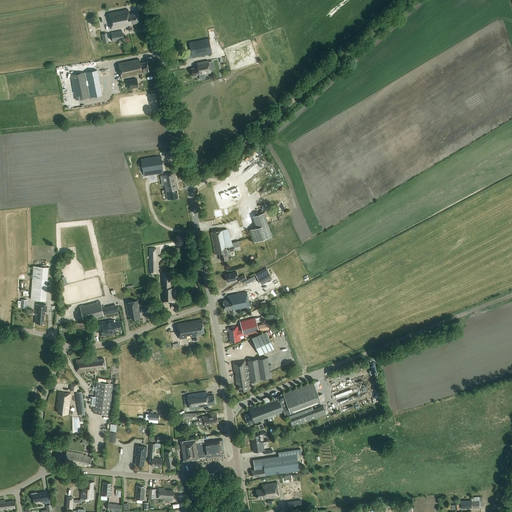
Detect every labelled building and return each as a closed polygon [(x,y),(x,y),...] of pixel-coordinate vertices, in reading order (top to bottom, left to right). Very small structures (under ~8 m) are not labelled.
[(112,30),(129,26),(130,28),(128,28),(129,31),(132,31),(131,25),(133,25),(132,24),(139,23),(137,13),(129,14),(129,10),(108,14),(112,30)] [(122,30),(111,33),(113,42),(124,40),(122,30)] [(192,58),(211,54),(208,40),(189,43),(192,58)] [(143,72),(149,71),(147,62),(141,63),(140,59),(118,63),(122,78),(143,74),(143,72)] [(199,76),(211,74),(208,60),(197,63),(197,67),(191,68),(192,76),(199,75),(199,76)] [(98,70),(71,75),(76,100),(102,95),(102,92),(104,91),(102,84),(100,85),(98,70)] [(137,79),(126,81),(127,86),(131,85),(131,88),(138,87),(137,79)] [(161,156),(141,159),(143,176),(163,173),(161,156)] [(163,175),(164,180),(165,185),(167,199),(178,198),(176,190),(178,189),(174,173),(163,175)] [(240,197),(237,187),(220,194),(222,200),(229,199),(228,198),(232,196),(234,199),(240,197)] [(268,199),(272,214),(298,206),(293,191),(268,199)] [(257,228),(250,230),(254,242),(272,236),(268,224),(264,213),(255,216),(259,227),(257,228)] [(224,230),(210,232),(215,254),(219,253),(219,254),(220,261),(228,259),(227,256),(230,255),(230,251),(234,250),(234,249),(233,248),(240,246),(238,241),(232,243),(227,229),(224,230)] [(33,266),(31,300),(46,301),(48,267),(33,266)] [(266,268),(255,275),(259,281),(270,274),(266,268)] [(236,277),(238,276),(237,271),(234,272),(234,273),(225,274),(227,282),(236,280),(236,277)] [(163,273),(162,285),(162,304),(166,304),(166,302),(170,302),(170,304),(175,304),(176,289),(173,288),(174,283),(170,282),(171,273),(163,273)] [(287,306),(302,299),(298,291),(284,297),(287,306)] [(229,300),(223,301),(225,310),(230,309),(231,315),(235,314),(234,310),(250,307),(248,299),(247,292),(228,296),(229,300)] [(26,308),(27,300),(21,299),(21,304),(18,304),(18,307),(26,308)] [(137,300),(126,302),(128,316),(131,316),(132,319),(140,318),(139,313),(141,312),(142,313),(146,312),(145,309),(141,310),(139,311),(137,300)] [(116,305),(104,308),(104,306),(101,307),(100,301),(80,306),(84,321),(118,313),(116,305)] [(47,312),(47,304),(37,303),(35,324),(44,324),(45,312),(47,312)] [(240,337),(258,332),(255,318),(240,321),(242,330),(239,331),(238,326),(227,328),(228,333),(230,333),(231,342),(240,341),(240,337)] [(114,320),(100,322),(102,336),(116,334),(115,330),(120,329),(119,321),(114,322),(114,320)] [(202,320),(177,324),(180,340),(197,336),(199,336),(198,335),(204,334),(202,320)] [(267,323),(258,325),(260,332),(269,329),(267,323)] [(266,331),(252,338),(259,355),(274,349),(266,331)] [(77,372),(105,370),(104,359),(98,360),(98,358),(87,359),(87,360),(84,361),(84,359),(75,360),(77,372)] [(248,365),(246,365),(245,360),(233,362),(234,372),(235,372),(236,375),(234,375),(236,384),(238,384),(239,391),(249,389),(248,381),(270,377),(269,370),(268,365),(267,358),(247,361),(248,365)] [(94,405),(93,413),(110,415),(113,384),(110,384),(111,380),(107,379),(107,383),(106,383),(106,380),(105,380),(102,379),(102,378),(98,378),(98,382),(97,382),(95,396),(90,395),(89,404),(94,405)] [(272,416),(281,413),(284,412),(285,415),(288,414),(293,428),(326,415),(322,406),(313,409),(311,405),(320,401),(313,382),(283,394),(285,400),(280,402),(278,398),(248,409),(250,414),(244,416),(248,426),(253,423),(253,424),(268,418),(269,421),(273,420),(272,416)] [(70,383),(69,391),(77,391),(77,384),(70,383)] [(56,408),(58,408),(58,413),(68,414),(70,393),(58,392),(56,408)] [(82,392),(76,393),(78,408),(79,414),(85,413),(84,408),(82,392)] [(209,405),(215,404),(214,395),(207,396),(207,392),(187,395),(190,410),(209,406),(209,405)] [(202,418),(198,419),(200,426),(203,426),(203,427),(211,426),(210,425),(218,423),(216,415),(202,417),(202,418)] [(251,436),(252,445),(260,443),(259,435),(251,436)] [(219,440),(219,441),(204,443),(203,438),(180,441),(183,462),(198,459),(198,458),(225,455),(222,440),(219,440)] [(253,452),(261,451),(262,451),(263,454),(272,452),(272,449),(264,451),(262,443),(260,443),(252,445),(253,452)] [(151,444),(149,458),(152,458),(152,461),(151,467),(160,468),(161,462),(160,462),(161,459),(154,458),(154,456),(155,444),(151,444)] [(170,452),(165,453),(167,469),(174,467),(173,456),(176,455),(175,448),(174,448),(174,444),(170,445),(170,448),(169,449),(170,452)] [(145,460),(147,448),(136,446),(135,456),(136,456),(135,465),(144,466),(144,460),(145,460)] [(301,449),(282,452),(278,452),(279,456),(253,460),(254,470),(251,470),(252,477),(299,470),(296,454),(301,453),(301,449)] [(90,467),(92,457),(67,452),(65,462),(67,462),(67,464),(72,465),(72,462),(76,463),(76,465),(86,467),(86,466),(90,467)] [(93,490),(94,482),(86,481),(85,488),(82,488),(81,498),(93,499),(94,490),(93,490)] [(111,497),(111,491),(110,491),(111,483),(103,483),(102,496),(111,497)] [(263,500),(264,499),(279,497),(277,483),(261,485),(262,489),(256,490),(257,499),(263,499),(263,500)] [(144,501),(145,489),(144,489),(144,487),(137,487),(136,500),(144,501)] [(173,499),(174,490),(165,490),(165,488),(159,488),(158,499),(167,500),(167,499),(173,499)] [(36,492),(31,493),(32,497),(33,497),(34,502),(42,500),(43,503),(50,502),(49,495),(47,495),(46,492),(44,492),(42,493),(37,494),(36,492)] [(73,502),(78,502),(78,501),(73,500),(74,497),(67,497),(66,509),(72,510),(73,502)] [(479,497),(471,498),(472,508),(472,509),(480,508),(480,507),(483,507),(482,497),(479,497)] [(0,510),(15,509),(14,501),(5,502),(5,500),(0,501),(0,510)] [(472,508),(471,500),(461,501),(462,509),(472,508)]
